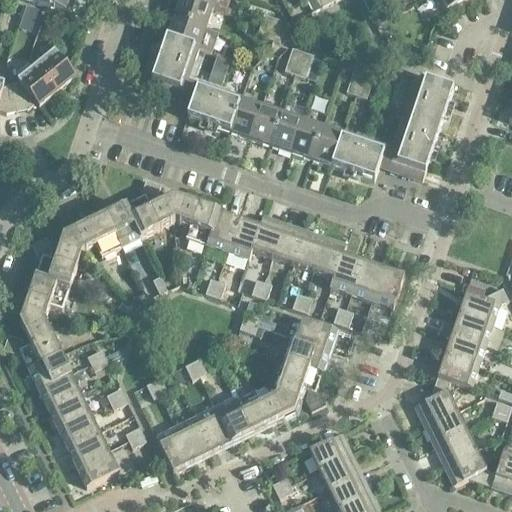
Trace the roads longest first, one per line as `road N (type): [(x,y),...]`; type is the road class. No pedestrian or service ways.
road 1 (residential): [(445,224),(380,202),(354,217),(85,127)]
road 2 (residential): [(149,511),(375,399)]
road 3 (residential): [(375,399),(396,380),(445,224)]
road 4 (residential): [(457,190),(454,177),(511,16)]
road 5 (residential): [(85,127),(129,0)]
road 6 (residential): [(436,511),(375,399)]
